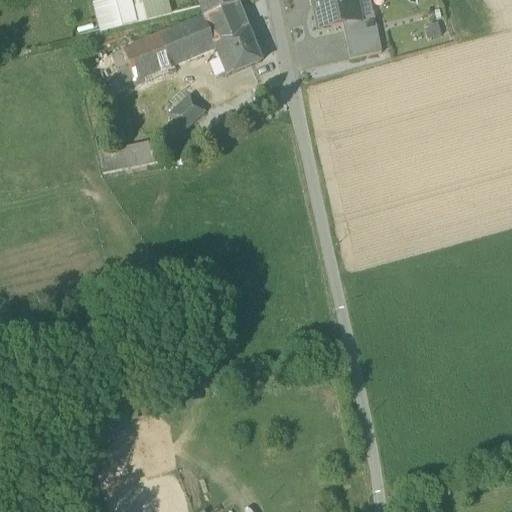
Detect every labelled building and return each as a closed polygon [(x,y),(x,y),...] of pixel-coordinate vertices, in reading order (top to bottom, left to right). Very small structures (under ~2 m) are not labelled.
[(123,27),(115,0),(105,0),(92,4),(100,33),(123,27)] [(115,0),(123,27),(170,15),(169,10),(162,11),(159,0),(115,0)] [(159,0),(162,11),(169,10),(166,0),(159,0)] [(198,0),(203,19),(237,6),(241,4),(239,0),(198,0)] [(311,0),(318,32),(342,27),(355,24),(355,22),(350,0),(311,0)] [(350,0),(355,22),(373,19),(369,0),(350,0)] [(203,19),(214,45),(247,31),(237,6),(203,19)] [(203,19),(156,38),(168,69),(183,62),(186,68),(218,55),(214,45),(203,19)] [(342,27),(349,62),(381,56),(373,19),(355,22),(355,24),(342,27)] [(424,31),(427,42),(441,38),(437,24),(428,26),(429,30),(424,31)] [(261,63),(247,31),(214,45),(218,55),(227,77),(261,63)] [(108,94),(168,69),(156,38),(136,46),(126,36),(79,57),(94,95),(107,90),(108,94)] [(183,62),(168,69),(170,75),(186,68),(183,62)] [(171,114),(185,130),(206,111),(192,96),(171,114)] [(96,151),(101,175),(159,164),(154,139),(96,151)]
